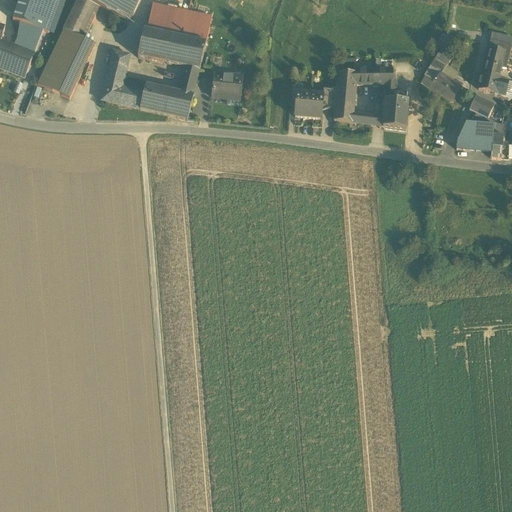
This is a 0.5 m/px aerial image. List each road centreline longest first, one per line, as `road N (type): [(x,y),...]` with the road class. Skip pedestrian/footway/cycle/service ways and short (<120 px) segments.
road 1 (residential): [(511,172),(192,129),(38,128),(0,118)]
road 2 (track): [(141,128),(172,511)]
